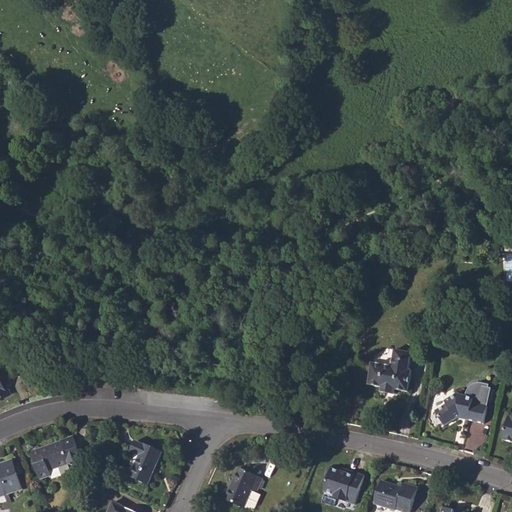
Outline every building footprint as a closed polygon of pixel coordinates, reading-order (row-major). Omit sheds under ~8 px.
[(374,363),(369,384),(383,386),(382,392),(395,395),(396,390),(410,392),(414,371),(411,370),(415,354),(398,351),(395,367),(374,363)] [(2,381),(9,397),(13,396),(9,388),(7,388),(3,380),(2,381)] [(2,381),(0,381),(0,401),(9,397),(2,381)] [(448,406),(436,413),(445,427),(460,416),(465,417),(465,420),(484,424),(492,389),(484,387),(484,384),(483,384),(482,384),(481,383),(480,383),(479,383),(478,383),(477,384),(476,384),(475,384),(474,385),(473,385),(472,386),(471,386),(470,387),(470,388),(469,388),(469,389),(468,389),(468,390),(467,391),(467,392),(466,394),(466,395),(466,396),(466,397),(457,395),(446,403),(448,406)] [(503,440),(511,441),(511,417),(509,417),(503,440)] [(31,452),(40,480),(51,476),(50,471),(68,465),(70,464),(74,467),(84,464),(74,437),(62,441),(62,442),(48,447),(49,450),(43,452),(42,449),(31,452)] [(135,468),(130,478),(148,486),(162,453),(145,445),(144,447),(136,443),(131,453),(135,455),(140,457),(135,468)] [(131,466),(135,468),(140,457),(135,455),(131,466)] [(0,497),(6,495),(9,494),(22,490),(13,462),(0,465),(0,497)] [(40,480),(41,483),(71,474),(68,465),(50,471),(51,476),(40,480)] [(244,507),(252,491),(257,493),(259,488),(262,481),(263,479),(239,468),(225,500),(244,508),(244,507)] [(364,476),(348,470),(346,474),(327,468),(325,476),(328,478),(324,492),(334,495),(334,497),(355,504),(364,476)] [(388,508),(389,505),(396,508),(396,509),(404,511),(411,511),(419,489),(405,484),(404,488),(398,486),(397,490),(390,488),(391,484),(382,481),(374,504),(388,508)] [(244,507),(254,511),(262,495),(257,493),(252,491),(244,507)]
